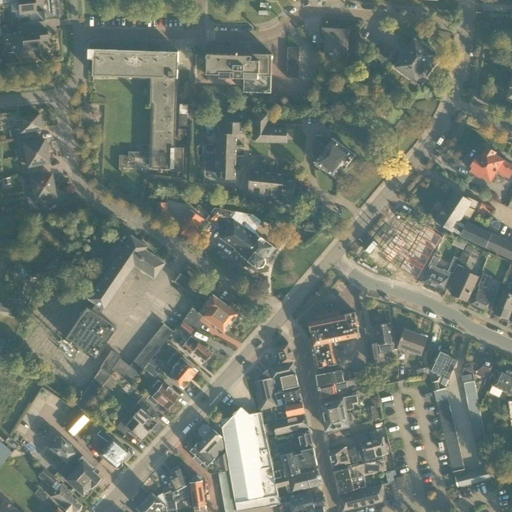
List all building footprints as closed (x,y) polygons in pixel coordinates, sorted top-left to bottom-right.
[(42,0),(17,0),(19,14),(35,12),(34,5),(43,4),(42,0)] [(19,13),(18,2),(10,3),(11,13),(19,13)] [(0,25),(0,27),(1,34),(17,32),(16,24),(0,25)] [(324,35),(326,38),(325,52),(326,52),(325,62),(335,62),(335,64),(336,66),(338,67),(341,67),(343,67),(344,65),(345,63),(345,54),(348,54),(349,29),(322,28),(322,31),(324,35)] [(47,40),(46,29),(21,31),(23,50),(39,48),(38,41),(47,40)] [(415,39),(408,49),(404,46),(400,52),(404,54),(395,67),(400,71),(400,72),(415,83),(437,52),(421,41),(420,43),(415,39)] [(175,147),(177,78),(178,78),(178,51),(177,51),(167,51),(166,54),(94,52),(93,75),(151,76),(150,106),(154,106),(153,152),(128,151),(128,155),(120,155),(119,170),(120,170),(120,167),(174,169),(174,171),(183,171),(184,147),(175,147)] [(374,57),(383,63),(386,58),(377,52),(374,57)] [(243,92),(271,93),(272,54),(234,53),(234,55),(207,54),(207,74),(220,74),(220,78),(234,78),(244,78),(243,92)] [(179,115),(187,115),(188,104),(180,104),(179,104),(179,115)] [(16,139),(30,136),(29,130),(42,128),(39,113),(18,118),(20,127),(8,129),(10,137),(15,136),(16,139)] [(256,127),(268,128),(268,114),(256,114),(256,127)] [(187,126),(187,115),(179,115),(179,126),(187,126)] [(227,133),(237,134),(242,134),(243,122),(222,122),(222,126),(227,127),(227,133)] [(286,128),(268,128),(256,127),(255,141),(285,142),(286,142),(287,128),(286,128)] [(237,134),(227,133),(217,133),(216,136),(216,138),(222,138),(221,144),(237,145),(237,134)] [(25,155),(46,151),(44,139),(31,142),(30,136),(16,139),(18,149),(24,148),(25,155)] [(342,167),(345,169),(355,155),(333,138),(327,147),(321,143),(313,154),(318,158),(316,162),(335,176),(342,167)] [(221,156),(236,156),(237,145),(221,144),(216,144),(216,149),(221,149),(221,156)] [(497,170),(508,177),(511,171),(511,164),(495,154),(495,152),(486,146),(480,157),(478,155),(471,165),(474,167),(471,171),(480,176),(481,175),(490,181),(497,170)] [(23,173),(37,171),(36,165),(49,162),(46,151),(25,155),(27,162),(20,163),(23,173)] [(221,167),(236,168),(236,156),(221,156),(216,156),(216,160),(221,161),(221,167)] [(236,168),(221,167),(215,167),(215,172),(221,172),(220,179),(236,179),(236,168)] [(32,190),(53,185),(51,174),(38,176),(37,171),(23,173),(25,184),(31,183),(32,190)] [(260,187),(262,172),(250,171),(248,191),(253,192),(254,187),(260,187)] [(260,187),(260,193),(259,197),(264,197),(265,188),(272,189),(273,173),(262,172),(260,187)] [(283,190),(284,180),(285,175),(273,173),(272,189),(271,194),(276,194),(276,189),(283,190)] [(283,190),(282,200),(281,204),(286,204),(287,196),(294,196),(295,181),(284,180),(283,190)] [(53,185),(32,190),(34,196),(27,197),(29,209),(45,209),(43,200),(55,197),(53,185)] [(458,221),(460,219),(468,206),(478,211),(481,203),(468,197),(468,198),(455,190),(442,211),(441,211),(439,215),(436,221),(437,222),(436,223),(440,226),(441,224),(452,231),(511,259),(511,242),(492,234),(467,222),(465,225),(458,221)] [(190,210),(183,220),(167,209),(167,203),(156,203),(157,215),(177,229),(190,239),(204,219),(190,210)] [(226,210),(214,208),(207,218),(225,231),(221,238),(236,249),(234,252),(241,257),(242,255),(258,267),(259,267),(263,266),(265,263),(265,262),(265,259),(264,258),(273,246),(257,234),(255,230),(261,220),(253,215),(239,212),(226,210)] [(291,227),(285,223),(281,231),(287,235),(291,227)] [(397,234),(382,253),(391,261),(398,253),(405,259),(400,268),(418,278),(442,236),(424,226),(409,252),(403,247),(407,243),(397,234)] [(143,249),(144,248),(145,246),(130,236),(87,298),(90,300),(65,337),(94,357),(115,327),(98,315),(132,264),(152,277),(162,262),(143,249)] [(11,243),(1,240),(0,242),(0,252),(8,255),(11,243)] [(466,244),(461,241),(458,247),(463,249),(466,244)] [(467,245),(465,251),(472,254),(474,248),(467,245)] [(457,264),(465,267),(471,255),(463,251),(457,264)] [(430,267),(423,281),(442,289),(450,272),(453,273),(460,259),(454,256),(447,271),(443,269),(443,270),(436,267),(440,259),(433,256),(428,266),(430,267)] [(466,301),(472,288),(477,276),(463,270),(452,294),(466,301)] [(31,271),(30,276),(37,279),(39,273),(31,271)] [(185,289),(191,281),(179,273),(173,281),(185,289)] [(487,310),(493,297),(485,294),(492,277),(483,273),(478,285),(480,286),(478,291),(477,291),(472,303),(487,310)] [(191,281),(185,289),(197,297),(203,289),(203,288),(191,281)] [(205,290),(209,293),(210,291),(215,294),(217,291),(209,284),(205,290)] [(511,292),(503,289),(494,313),(508,318),(511,306),(511,292)] [(205,303),(230,322),(236,313),(235,313),(238,310),(234,308),(236,305),(226,298),(222,303),(212,295),(205,303)] [(222,332),(230,322),(205,303),(198,313),(192,308),(182,321),(198,328),(202,323),(197,320),(201,315),(222,332)] [(0,314),(20,318),(21,313),(11,311),(11,308),(3,307),(0,306),(0,314)] [(360,336),(355,312),(340,315),(339,311),(316,316),(317,320),(309,321),(312,337),(308,338),(315,369),(339,364),(335,345),(336,345),(338,344),(338,342),(338,341),(360,336)] [(177,328),(187,336),(192,329),(183,321),(177,328)] [(394,342),(392,342),(389,323),(376,325),(379,345),(381,354),(389,353),(389,350),(395,350),(394,342)] [(399,346),(421,355),(428,338),(405,329),(399,346)] [(198,356),(205,361),(212,353),(190,336),(181,347),(191,355),(193,354),(197,357),(198,356)] [(164,351),(169,345),(165,342),(160,348),(164,351)] [(368,344),(372,363),(381,362),(377,342),(368,344)] [(295,360),(289,343),(277,348),(276,350),(277,354),(279,355),(281,364),(295,360)] [(108,373),(118,357),(120,356),(111,350),(99,367),(100,368),(108,373)] [(449,356),(449,355),(450,355),(449,354),(448,352),(448,351),(445,350),(444,350),(441,351),(432,371),(441,375),(447,363),(446,362),(449,356)] [(180,370),(190,378),(196,370),(180,357),(181,355),(176,351),(171,358),(176,362),(175,364),(181,369),(180,370)] [(458,360),(449,356),(446,362),(447,363),(441,375),(444,377),(441,384),(446,386),(458,360)] [(108,373),(100,368),(75,404),(83,409),(113,371),(130,384),(138,373),(129,366),(118,357),(108,373)] [(147,363),(153,368),(155,367),(159,361),(153,357),(147,363)] [(187,382),(190,378),(180,370),(181,369),(175,364),(176,362),(171,358),(167,363),(173,367),(173,369),(168,376),(182,388),(183,387),(185,387),(188,384),(187,382)] [(484,376),(490,378),(495,364),(481,359),(476,374),(483,377),(484,376)] [(281,377),(296,373),(293,362),(270,368),(271,369),(266,373),(269,379),(273,378),(273,379),(281,377)] [(154,377),(157,373),(158,373),(153,369),(153,368),(147,363),(143,369),(154,377)] [(502,390),(511,394),(511,371),(501,367),(492,385),(489,392),(499,397),(502,390)] [(318,387),(344,381),(342,370),(316,375),(318,387)] [(279,406),(277,398),(276,392),(274,385),(273,379),(273,378),(269,379),(266,373),(263,375),(264,380),(255,382),(261,410),(279,406)] [(276,392),(278,392),(278,391),(299,386),(296,373),(281,377),(282,383),(274,385),(276,392)] [(490,380),(485,378),(482,385),(488,387),(490,380)] [(157,390),(152,396),(149,394),(146,398),(154,405),(157,401),(167,409),(167,408),(169,407),(171,405),(171,403),(177,395),(162,383),(158,379),(152,386),(157,390)] [(344,381),(318,387),(321,399),(330,398),(329,396),(337,394),(336,390),(348,388),(347,381),(344,381)] [(287,404),(302,400),(300,388),(278,393),(278,392),(276,392),(277,398),(285,396),(287,404)] [(447,393),(435,395),(436,401),(448,398),(447,393)] [(468,401),(478,398),(477,393),(467,395),(468,401)] [(346,414),(346,410),(354,408),(353,403),(358,402),(357,395),(343,397),(343,399),(322,403),(327,429),(353,424),(351,413),(346,414)] [(149,431),(157,422),(145,412),(149,406),(140,398),(132,408),(136,412),(132,417),(149,431)] [(448,398),(436,401),(438,407),(450,404),(448,398)] [(469,406),(479,404),(478,398),(468,401),(469,406)] [(302,400),(287,404),(286,404),(287,411),(282,412),(282,413),(275,414),(277,419),(283,418),(305,413),(302,400)] [(450,404),(438,407),(439,413),(451,410),(450,404)] [(371,406),(373,417),(379,416),(377,405),(371,406)] [(253,417),(241,407),(240,408),(239,408),(233,414),(234,415),(232,417),(221,419),(227,453),(230,470),(231,476),(232,482),(233,488),(234,494),(235,500),(236,506),(237,511),(280,503),(277,487),(275,479),(274,473),(273,467),(261,412),(260,412),(257,413),(253,417)] [(451,410),(439,413),(440,419),(452,416),(451,410)] [(80,412),(70,422),(79,430),(88,420),(80,412)] [(276,419),(275,413),(266,415),(268,421),(276,419)] [(276,434),(286,432),(309,427),(306,415),(264,425),(267,435),(276,433),(276,434)] [(452,416),(440,419),(442,425),(454,422),(452,416)] [(141,440),(149,431),(132,417),(128,421),(124,418),(116,427),(125,435),(130,430),(141,440)] [(454,422),(442,425),(443,430),(455,427),(454,422)] [(474,430),(483,428),(482,422),(473,424),(474,430)] [(212,448),(218,455),(225,448),(223,439),(221,438),(222,437),(214,429),(212,431),(207,427),(204,427),(201,429),(201,433),(206,438),(202,442),(207,446),(209,444),(212,448)] [(455,427),(443,430),(444,436),(457,433),(455,427)] [(309,429),(292,433),(294,444),(279,447),(281,454),(313,447),(309,429)] [(125,461),(131,454),(112,438),(100,430),(96,434),(109,442),(99,454),(115,468),(118,467),(121,464),(120,460),(122,458),(125,461)] [(457,433),(444,436),(446,442),(458,439),(457,433)] [(79,457),(75,454),(76,452),(60,436),(49,448),(65,463),(57,472),(82,495),(98,477),(91,471),(94,467),(81,455),(79,457)] [(377,460),(384,459),(383,455),(391,453),(388,443),(385,441),(384,437),(372,440),(377,460)] [(458,439),(446,442),(447,448),(459,445),(458,439)] [(372,440),(361,443),(362,449),(357,450),(360,460),(361,465),(369,462),(377,460),(372,440)] [(477,448),(487,446),(486,440),(476,442),(477,448)] [(215,458),(218,455),(212,448),(209,444),(207,446),(202,442),(200,444),(199,443),(192,451),(197,455),(194,458),(200,465),(204,461),(209,466),(216,458),(215,458)] [(459,445),(447,448),(449,453),(461,450),(459,445)] [(313,447),(280,455),(284,471),(274,473),(275,479),(315,470),(314,465),(317,464),(313,447)] [(330,451),(333,467),(350,463),(351,467),(361,465),(360,460),(358,461),(358,457),(355,447),(347,449),(347,447),(330,451)] [(461,450),(449,453),(450,460),(462,457),(461,450)] [(220,458),(223,471),(230,470),(227,453),(220,458)] [(462,457),(450,460),(452,465),(464,463),(462,457)] [(384,459),(377,460),(369,462),(361,465),(351,467),(334,471),(339,493),(367,486),(364,476),(387,470),(384,459)] [(464,463),(452,465),(453,471),(465,468),(464,463)] [(458,487),(499,476),(496,466),(491,468),(482,470),(466,474),(455,477),(458,487)] [(465,468),(453,471),(454,477),(455,477),(466,474),(465,468)] [(38,476),(50,486),(56,480),(43,469),(38,476)] [(165,494),(168,511),(177,509),(176,498),(181,495),(179,490),(188,485),(180,469),(178,469),(174,471),(173,473),(172,473),(173,474),(166,477),(172,490),(165,494)] [(286,485),(288,493),(322,484),(318,469),(315,470),(275,479),(277,487),(283,486),(286,485)] [(396,470),(385,472),(388,483),(397,481),(396,478),(397,478),(396,470)] [(201,481),(201,477),(198,475),(194,476),(192,478),(192,482),(191,482),(195,511),(207,511),(204,493),(207,493),(205,483),(203,483),(203,481),(201,481)] [(397,478),(396,478),(397,481),(399,489),(407,488),(404,476),(397,478)] [(78,511),(80,508),(79,506),(80,504),(70,496),(72,493),(60,484),(50,496),(58,503),(57,504),(67,511),(73,511),(75,511),(78,511)] [(387,501),(383,484),(339,495),(343,511),(387,501)] [(313,497),(311,489),(288,495),(292,511),(300,511),(326,505),(324,494),(313,497)] [(164,504),(152,492),(137,508),(139,510),(137,511),(167,511),(166,504),(164,504)] [(0,511),(20,511),(0,493),(0,511)] [(225,508),(236,506),(235,500),(224,502),(225,508)]
